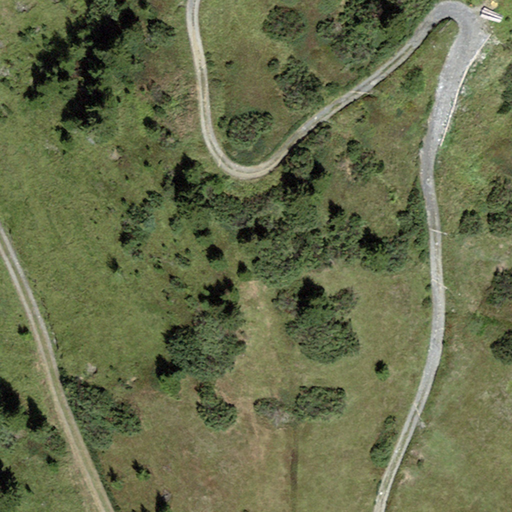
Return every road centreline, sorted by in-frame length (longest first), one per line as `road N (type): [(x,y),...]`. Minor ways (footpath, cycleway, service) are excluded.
road 1 (track): [(463,22),(422,169),(434,278),(430,343),(381,511)]
road 2 (track): [(194,0),(205,143),(219,163),(239,172),(279,153),(445,10),(463,22)]
road 3 (track): [(113,511),(0,233)]
